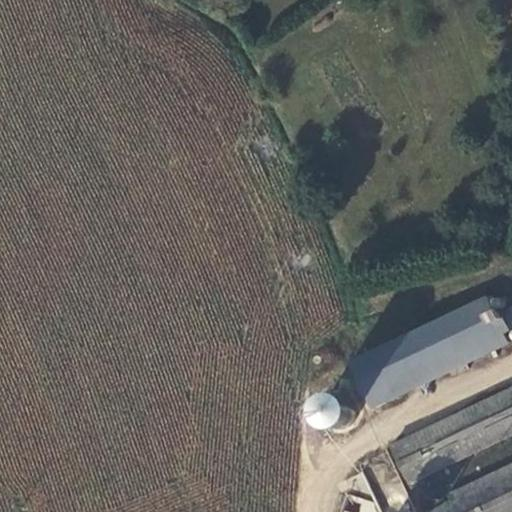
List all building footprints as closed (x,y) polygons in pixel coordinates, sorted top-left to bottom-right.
[(488,298),(350,363),(374,413),(511,346),(511,342),(508,335),(498,316),(488,298)] [(511,308),(498,316),(508,335),(511,332),(511,308)] [(328,388),(299,404),(314,430),(343,414),(328,388)] [(511,388),(390,447),(410,487),(511,438),(511,388)] [(452,503),(432,511),(511,511),(511,464),(449,495),(452,503)]
